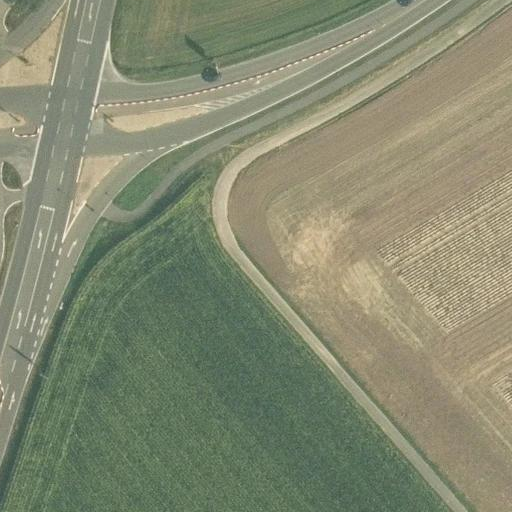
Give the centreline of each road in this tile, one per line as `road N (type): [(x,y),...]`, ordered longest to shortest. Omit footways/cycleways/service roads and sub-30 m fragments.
road 1 (track): [(497,0),(345,103),(234,165),(220,199),(227,243),(459,511)]
road 2 (secondary): [(21,305),(125,166),(230,100)]
road 3 (tertiary): [(230,100),(424,0)]
road 4 (secondary): [(21,305),(67,109)]
road 5 (tertiary): [(67,109),(230,100)]
